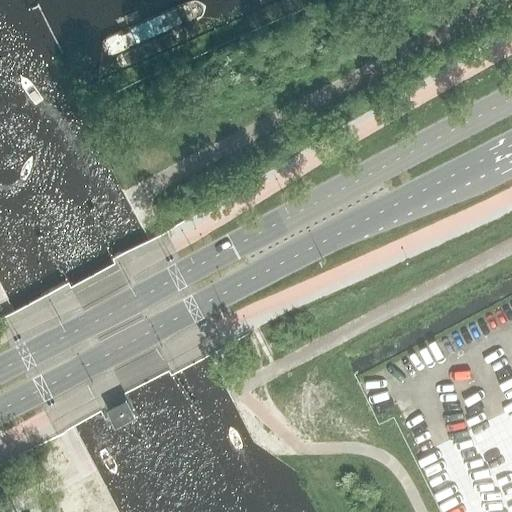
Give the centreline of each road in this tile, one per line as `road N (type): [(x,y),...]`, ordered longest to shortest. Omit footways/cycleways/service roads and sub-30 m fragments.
road 1 (primary): [(511,99),(0,369)]
road 2 (primary): [(0,410),(511,146)]
